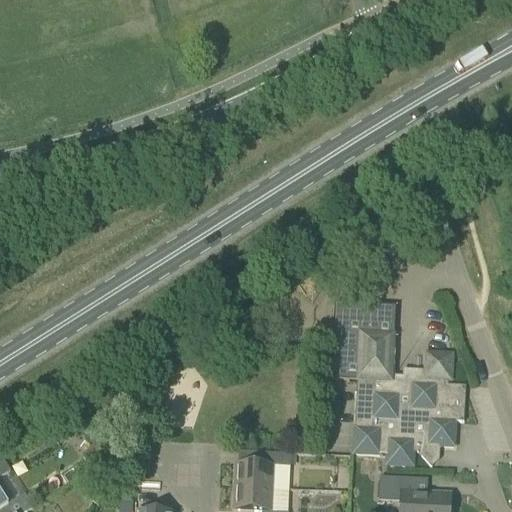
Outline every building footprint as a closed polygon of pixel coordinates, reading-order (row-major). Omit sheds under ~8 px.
[(403,379),(391,378),(395,309),(334,306),(330,382),(357,383),(352,456),(386,458),(385,469),(412,470),(413,456),(417,456),(431,471),(438,464),(439,449),(453,450),(454,425),(463,425),(465,389),(447,388),(448,383),(450,383),(451,357),(425,356),(424,377),(403,376),(403,379)] [(196,428),(205,382),(171,375),(162,421),(196,428)] [(89,470),(106,460),(98,448),(81,458),(89,470)] [(235,491),(270,493),(272,470),(290,471),(291,458),(265,456),(264,470),(236,468),(235,491)] [(0,511),(29,511),(33,510),(24,496),(6,508),(0,499),(0,480),(10,474),(3,463),(0,464),(0,511)] [(450,511),(451,499),(414,497),(415,483),(379,481),(378,500),(401,501),(400,511),(450,511)] [(269,511),(270,493),(235,491),(233,511),(269,511)]
